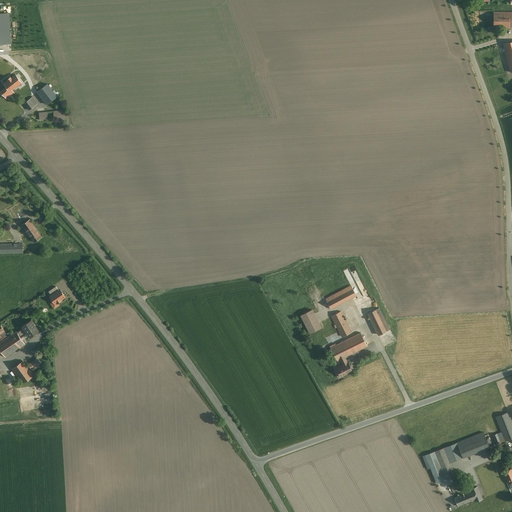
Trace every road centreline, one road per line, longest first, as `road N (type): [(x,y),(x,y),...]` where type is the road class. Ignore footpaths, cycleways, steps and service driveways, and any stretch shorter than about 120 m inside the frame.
road 1 (tertiary): [(17,155),(132,289),(255,462)]
road 2 (unclassified): [(450,0),(506,173),(511,295)]
road 3 (unclassified): [(511,372),(255,462)]
